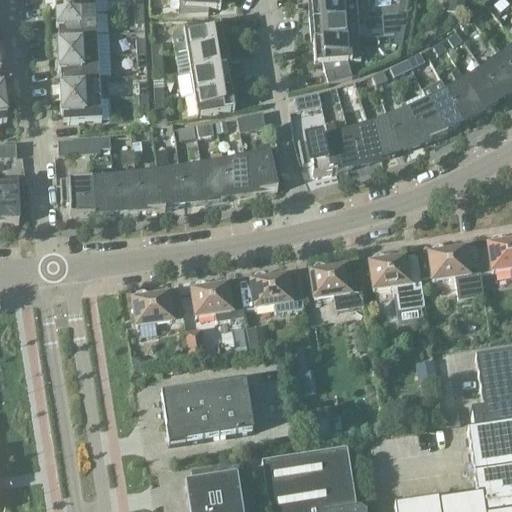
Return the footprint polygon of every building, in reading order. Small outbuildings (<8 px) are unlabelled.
[(53,4),(54,19),(94,17),(93,0),(56,0),(57,4),(53,4)] [(132,0),(133,13),(142,13),(141,0),(132,0)] [(219,13),(219,0),(178,0),(177,19),(207,18),(207,12),(219,13)] [(409,0),(399,0),(398,6),(408,8),(409,0)] [(502,0),(491,9),(498,16),(508,8),(502,0)] [(356,1),(346,1),(308,4),(310,25),(357,21),(356,1)] [(143,28),(142,13),(133,13),(134,29),(143,28)] [(468,21),(472,26),(482,19),(478,13),(468,21)] [(96,38),(94,17),(54,19),(55,33),(58,33),(59,40),(96,38)] [(359,41),(357,21),(310,25),(311,45),(359,41)] [(462,34),(472,26),(468,21),(458,28),(462,34)] [(395,24),(393,36),(403,38),(405,26),(395,24)] [(173,57),(186,55),(223,49),(219,27),(177,34),(173,36),(171,38),(171,42),(173,57)] [(403,38),(393,36),(391,48),(401,50),(403,38)] [(455,37),(446,43),(450,49),(457,50),(462,46),(455,37)] [(96,38),(59,40),(59,47),(56,47),(56,62),(97,60),(96,38)] [(360,64),(359,41),(311,45),(313,67),(321,67),(327,87),(351,81),(346,65),(360,64)] [(135,56),(144,56),(144,43),(135,43),(135,56)] [(439,46),(431,51),(436,58),(444,53),(439,46)] [(151,59),(161,58),(160,48),(150,49),(151,59)] [(186,55),(189,77),(226,71),(223,49),(186,55)] [(511,49),(497,60),(511,79),(511,49)] [(145,72),(144,56),(135,56),(136,72),(145,72)] [(161,72),(161,58),(151,59),(151,73),(161,72)] [(418,58),(405,65),(410,74),(422,67),(418,58)] [(98,81),(97,60),(56,62),(57,76),(61,76),(61,83),(98,81)] [(511,79),(497,60),(480,72),(501,104),(511,96),(511,79)] [(392,82),(410,74),(405,65),(388,73),(392,82)] [(226,71),(189,77),(192,98),(229,92),(226,71)] [(462,84),(482,116),(501,104),(480,72),(462,84)] [(462,127),(482,116),(462,84),(456,73),(450,77),(455,88),(444,94),(462,127)] [(59,105),(99,103),(106,102),(105,81),(98,81),(61,83),(61,90),(58,90),(59,105)] [(138,101),(147,100),(146,86),(137,86),(138,101)] [(153,100),(163,99),(162,92),(152,92),(153,100)] [(233,114),(229,92),(192,98),(196,120),(233,114)] [(444,94),(425,104),(442,138),(443,138),(462,127),(444,94)] [(295,116),(320,111),(317,97),(292,103),(295,116)] [(164,116),(163,99),(153,100),(154,116),(164,116)] [(148,115),(147,100),(138,101),(138,115),(148,115)] [(99,103),(59,105),(59,119),(63,119),(63,127),(100,125),(99,103)] [(443,139),(443,138),(442,138),(425,104),(406,113),(421,148),(446,140),(445,138),(443,139)] [(406,113),(386,121),(400,156),(421,148),(406,113)] [(238,138),(264,132),(261,117),(235,123),(238,138)] [(386,121),(367,128),(379,164),(400,156),(386,121)] [(335,177),(357,171),(346,135),(335,138),(333,127),(324,129),(326,140),(335,177)] [(210,128),(195,131),(197,143),(212,140),(210,128)] [(357,171),(379,164),(367,128),(346,135),(357,171)] [(192,131),(177,133),(178,145),(194,143),(192,131)] [(312,182),(335,177),(326,140),(296,147),(301,170),(309,168),(312,182)] [(87,144),(88,159),(98,158),(98,154),(109,153),(108,142),(87,144)] [(57,161),(88,159),(87,144),(56,146),(57,161)] [(139,146),(131,147),(131,154),(132,160),(140,159),(139,146)] [(15,150),(0,149),(0,163),(15,163),(15,150)] [(165,153),(153,155),(154,166),(166,164),(165,153)] [(131,154),(119,155),(120,168),(133,167),(132,160),(131,154)] [(274,154),(243,161),(251,198),(276,195),(276,194),(274,194),(270,179),(279,177),(274,154)] [(243,161),(221,165),(228,202),(251,198),(243,161)] [(206,206),(228,202),(221,165),(199,169),(206,206)] [(183,210),(206,206),(199,169),(178,173),(183,210)] [(178,173),(156,176),(161,213),(183,210),(178,173)] [(161,214),(161,213),(156,176),(134,178),(138,216),(163,216),(163,214),(161,214)] [(134,178),(112,181),(115,218),(138,216),(134,178)] [(112,181),(90,183),(93,220),(115,218),(112,181)] [(69,222),(93,220),(90,183),(58,185),(60,208),(68,208),(69,222)] [(22,187),(0,188),(0,226),(17,228),(17,227),(16,227),(15,211),(23,211),(22,187)] [(494,241),(488,250),(487,250),(491,276),(510,273),(511,281),(511,280),(511,246),(504,247),(503,246),(494,241)] [(422,261),(425,282),(431,281),(431,285),(453,282),(457,304),(482,300),(475,252),(444,257),(444,255),(435,250),(429,259),(427,259),(428,261),(422,261)] [(419,283),(425,282),(422,261),(416,262),(415,261),(385,266),(384,264),(375,259),(370,268),(368,268),(372,294),(391,291),(392,299),(395,299),(397,311),(402,314),(423,311),(419,283)] [(316,268),(310,277),(309,277),(313,303),(332,300),(334,315),(362,311),(356,270),(326,275),(325,273),(316,268)] [(257,278),(251,286),(249,286),(254,313),(273,310),(274,317),(302,313),(297,279),(266,284),(266,282),(257,278)] [(198,287),(192,295),(190,296),(194,322),(213,319),(215,327),(243,322),(238,288),(207,293),(207,292),(198,287)] [(138,296),(133,304),(131,305),(135,331),(182,323),(178,297),(148,302),(147,301),(138,296)] [(259,331),(246,333),(250,354),(263,352),(259,331)] [(189,367),(204,365),(199,335),(184,337),(189,367)] [(301,353),(290,355),(292,370),(303,369),(301,353)] [(469,415),(472,434),(466,434),(476,499),(438,505),(437,503),(393,510),(393,511),(511,511),(511,356),(473,362),(481,413),(469,415)] [(417,383),(433,379),(429,360),(412,364),(417,383)] [(243,386),(159,399),(167,450),(251,437),(243,386)] [(304,416),(305,436),(327,435),(326,415),(304,416)] [(353,511),(344,452),(327,455),(260,465),(267,511),(353,511)] [(237,511),(231,470),(188,477),(190,490),(182,491),(185,511),(237,511)]
